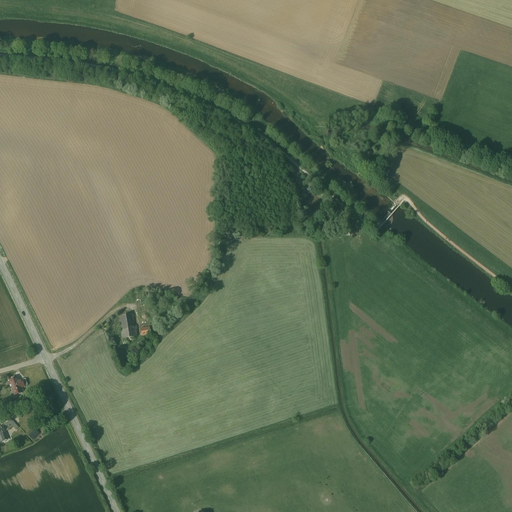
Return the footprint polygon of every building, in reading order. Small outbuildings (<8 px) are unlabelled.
[(133,315),(119,317),(121,330),(131,329),(130,327),(135,327),(135,325),(134,325),(133,315)] [(135,327),(130,327),(131,329),(121,330),(123,339),(137,337),(135,327)] [(150,327),(140,329),(142,336),(151,335),(150,327)] [(22,393),(16,378),(10,380),(14,390),(12,391),(13,396),(22,393)] [(11,419),(6,423),(11,428),(15,424),(11,419)] [(35,419),(27,424),(29,427),(38,422),(35,419)]
